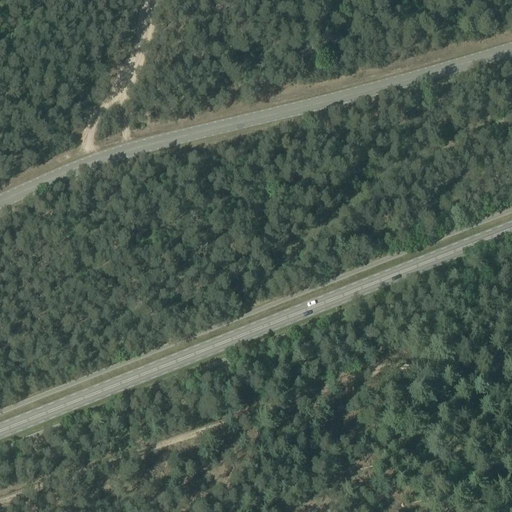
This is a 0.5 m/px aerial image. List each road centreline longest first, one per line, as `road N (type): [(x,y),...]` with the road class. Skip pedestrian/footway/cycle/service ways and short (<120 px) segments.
road 1 (primary): [(0,431),(511,229)]
road 2 (track): [(150,0),(82,164)]
